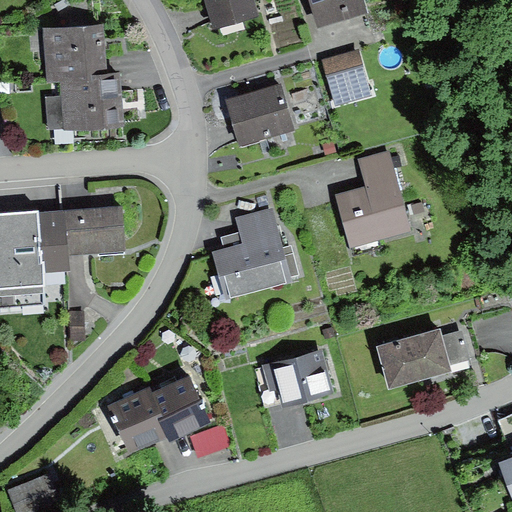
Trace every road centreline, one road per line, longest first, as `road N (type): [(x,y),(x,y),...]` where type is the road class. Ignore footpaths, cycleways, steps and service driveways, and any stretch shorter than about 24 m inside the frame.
road 1 (residential): [(511,388),(411,426),(114,511)]
road 2 (residential): [(191,155),(188,215),(166,283),(134,328),(0,457)]
road 3 (residential): [(191,155),(0,171)]
road 4 (residential): [(145,0),(185,87),(191,155)]
